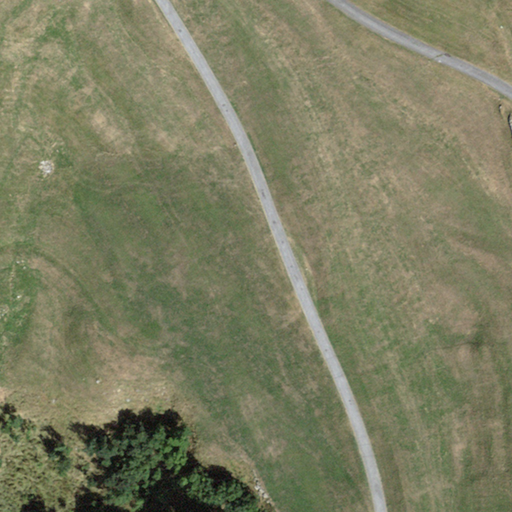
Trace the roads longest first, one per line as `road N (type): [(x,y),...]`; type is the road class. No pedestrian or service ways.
road 1 (track): [(376,511),(341,378),(214,66),(173,0)]
road 2 (track): [(363,511),(280,413),(203,361),(141,355),(109,339),(88,296),(44,253),(0,253)]
road 3 (track): [(352,0),(511,99)]
